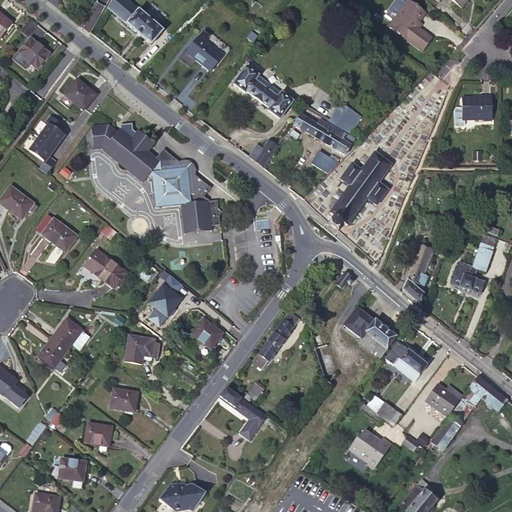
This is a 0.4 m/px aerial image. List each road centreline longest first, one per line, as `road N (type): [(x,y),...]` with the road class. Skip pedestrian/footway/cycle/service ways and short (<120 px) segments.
road 1 (residential): [(305,245),(286,202),(30,0)]
road 2 (residential): [(121,511),(291,285),(305,245)]
road 3 (residential): [(305,245),(342,257),(511,392)]
road 4 (track): [(511,446),(469,437),(434,473),(446,491),(511,470)]
